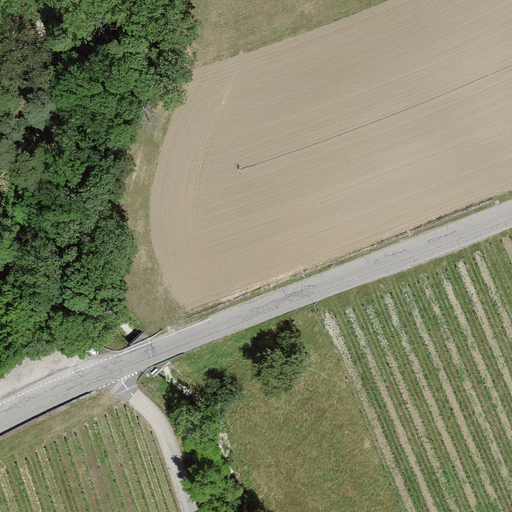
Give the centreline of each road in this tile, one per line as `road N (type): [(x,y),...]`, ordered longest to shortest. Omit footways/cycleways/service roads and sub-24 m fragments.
road 1 (tertiary): [(116,369),(511,213)]
road 2 (unclassified): [(116,369),(161,423),(189,511)]
road 3 (tertiary): [(0,422),(116,369)]
